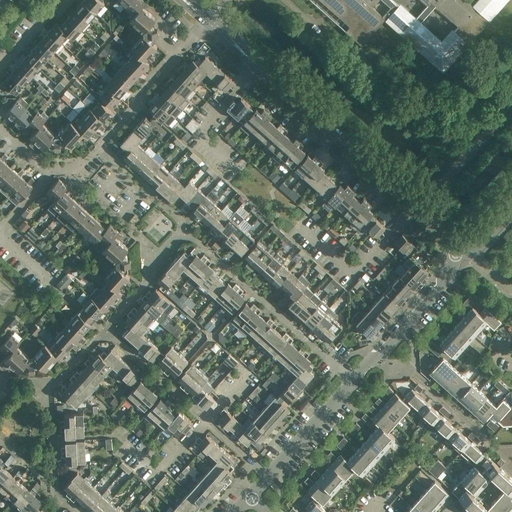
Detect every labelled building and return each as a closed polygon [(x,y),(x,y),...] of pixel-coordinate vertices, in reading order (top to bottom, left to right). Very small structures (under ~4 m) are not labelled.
[(84,0),(83,1),(96,13),(104,5),(100,1),(100,0),(84,0)] [(124,0),(120,4),(127,10),(136,0),(124,0)] [(142,0),(136,0),(127,10),(129,12),(126,16),(130,20),(146,3),(142,0)] [(319,0),(350,27),(346,31),(362,46),(385,19),(443,71),(469,42),(483,27),(489,20),(506,0),(319,0)] [(96,13),(83,1),(75,10),(89,22),(96,13)] [(146,3),(130,20),(136,26),(148,13),(145,9),(148,5),(146,3)] [(89,22),(75,10),(68,18),(81,30),(89,22)] [(148,13),(136,26),(143,32),(144,35),(131,49),(135,53),(149,64),(151,61),(147,58),(157,47),(153,43),(155,41),(155,36),(158,36),(157,30),(155,30),(154,25),(152,23),(155,19),(148,13)] [(81,30),(68,18),(60,27),(69,35),(73,39),(81,30)] [(69,35),(60,27),(56,23),(48,32),(62,44),(69,35)] [(118,33),(123,27),(120,24),(115,30),(118,33)] [(62,44),(48,32),(41,40),(54,52),(58,55),(65,47),(61,44),(62,44)] [(54,52),(41,40),(33,49),(46,61),(54,52)] [(46,61),(33,49),(26,57),(39,69),(46,61)] [(149,64),(135,53),(128,61),(141,73),(149,64)] [(39,69),(26,57),(18,66),(31,77),(39,69)] [(198,58),(195,62),(207,73),(212,78),(219,69),(205,57),(201,61),(198,58)] [(207,73),(195,62),(193,60),(189,64),(185,61),(182,65),(202,83),(203,81),(201,79),(207,73)] [(141,73),(128,61),(120,69),(134,81),(141,73)] [(202,83),(182,65),(179,69),(182,72),(178,76),(192,89),(198,83),(200,84),(202,83)] [(31,77),(18,66),(10,74),(24,86),(31,77)] [(120,69),(113,78),(126,90),(134,81),(120,69)] [(233,82),(219,69),(212,78),(229,93),(233,89),(230,86),(233,82)] [(24,86),(10,74),(2,83),(7,87),(4,89),(9,94),(12,91),(16,95),(24,86)] [(192,89),(178,76),(175,81),(171,77),(168,81),(185,97),(192,89)] [(105,87),(107,88),(118,98),(119,98),(126,90),(113,78),(105,87)] [(185,97),(168,81),(164,85),(168,88),(164,93),(183,109),(190,101),(185,97)] [(46,91),(49,93),(54,98),(58,93),(50,86),(46,91)] [(107,88),(99,97),(112,108),(120,100),(119,98),(118,98),(107,88)] [(57,100),(65,108),(73,100),(65,92),(57,100)] [(183,109),(164,93),(160,97),(157,94),(153,97),(175,117),(183,109)] [(26,108),(24,106),(27,104),(20,97),(13,104),(10,101),(6,106),(9,109),(5,113),(14,121),(26,108)] [(113,114),(99,102),(95,97),(87,106),(103,121),(105,122),(113,114)] [(175,117),(153,97),(150,101),(153,104),(149,109),(163,122),(168,126),(175,117)] [(237,103),(234,100),(230,104),(247,119),(247,120),(255,111),(241,99),(237,103)] [(87,106),(85,105),(78,113),(82,117),(95,129),(97,127),(102,132),(105,128),(100,124),(103,121),(87,106)] [(26,108),(14,121),(22,129),(26,125),(34,116),(34,115),(26,108)] [(250,133),(268,113),(264,110),(261,113),(256,109),(255,111),(247,120),(247,119),(244,123),(240,127),(249,134),(250,133)] [(34,116),(26,125),(34,132),(42,123),(46,119),(38,111),(34,115),(34,116)] [(268,113),(250,133),(251,134),(253,132),(260,138),(273,124),(268,120),(272,117),(268,113)] [(146,116),(133,130),(141,138),(157,121),(153,117),(150,120),(146,116)] [(82,117),(75,125),(75,126),(88,138),(91,134),(96,139),(99,136),(94,131),(95,129),(82,117)] [(200,125),(192,118),(188,123),(196,129),(200,125)] [(56,136),(42,123),(34,132),(26,140),(29,143),(33,139),(44,149),(48,145),(50,147),(54,146),(54,149),(61,149),(61,146),(65,146),(67,143),(72,147),(81,137),(85,140),(88,138),(75,126),(75,125),(71,122),(58,135),(56,136)] [(273,124),(260,138),(266,144),(264,146),(266,147),(284,128),(280,124),(277,128),(273,124)] [(284,128),(266,147),(267,148),(269,146),(276,152),(289,138),(284,135),(288,131),(284,128)] [(122,152),(125,155),(137,143),(141,138),(133,130),(120,144),(125,148),(122,152)] [(231,138),(227,141),(234,146),(237,143),(231,138)] [(281,164),(282,162),(300,142),(296,139),(293,142),(289,138),(276,152),(272,156),(281,164)] [(300,142),(282,162),(283,163),(285,161),(292,167),(305,153),(301,149),(304,146),(300,142)] [(137,143),(125,155),(124,157),(128,161),(125,164),(129,168),(145,150),(137,143)] [(145,150),(129,168),(133,171),(136,168),(140,172),(153,157),(145,150)] [(308,155),(295,169),(302,175),(300,177),(301,179),(319,159),(315,156),(312,159),(308,155)] [(153,157),(140,172),(148,179),(161,165),(153,157)] [(319,159),(301,179),(303,180),(305,178),(311,184),(322,172),(323,172),(324,170),(320,166),(323,163),(319,159)] [(0,188),(15,172),(13,170),(18,165),(15,162),(10,167),(7,164),(0,171),(0,188)] [(161,165),(148,179),(156,186),(169,172),(161,165)] [(210,175),(213,171),(208,166),(205,170),(210,175)] [(0,189),(8,197),(24,179),(20,177),(25,172),(22,169),(17,174),(15,172),(0,188),(0,189)] [(270,177),(277,181),(281,174),(273,170),(270,177)] [(169,172),(156,186),(165,193),(177,179),(169,172)] [(322,172),(311,184),(319,191),(317,193),(318,193),(331,179),(323,172),(322,172)] [(17,205),(32,187),(30,185),(34,180),(31,178),(27,183),(24,179),(8,197),(17,205)] [(47,192),(55,200),(56,200),(64,191),(68,187),(59,179),(47,192)] [(177,179),(165,193),(173,201),(179,194),(185,186),(177,179)] [(331,179),(318,193),(319,195),(321,193),(327,198),(324,202),(324,203),(339,186),(338,186),(331,179)] [(179,194),(187,201),(198,189),(189,181),(185,186),(179,194)] [(330,212),(334,208),(351,188),(347,185),(344,188),(340,184),(338,186),(339,186),(324,203),(322,205),(330,212)] [(351,188),(334,208),(335,209),(337,207),(344,213),(356,199),(352,195),(355,192),(351,188)] [(198,189),(187,201),(194,208),(195,208),(206,196),(198,189)] [(195,208),(194,208),(193,210),(197,214),(194,217),(198,221),(214,203),(219,197),(211,190),(206,196),(195,208)] [(72,199),(64,191),(56,200),(55,200),(52,204),(60,212),(72,199)] [(81,206),(72,199),(60,212),(56,217),(65,224),(69,220),(81,206)] [(356,199),(344,213),(350,219),(348,221),(350,222),(350,223),(367,203),(363,199),(360,203),(356,199)] [(303,209),(307,206),(302,201),(298,205),(303,209)] [(214,203),(198,221),(202,224),(205,221),(209,224),(222,210),(214,203)] [(367,203),(350,223),(350,226),(354,230),(358,230),(360,228),(363,224),(371,215),(373,214),(368,210),(371,206),(367,203)] [(89,214),(81,206),(69,220),(77,227),(89,214)] [(255,215),(258,211),(253,207),(250,210),(255,215)] [(222,210),(209,224),(214,228),(210,232),(214,235),(230,218),(222,210)] [(236,211),(230,218),(214,235),(218,239),(221,235),(225,239),(238,225),(244,218),(236,211)] [(98,222),(89,214),(77,227),(86,235),(98,222)] [(134,215),(129,220),(134,225),(139,219),(134,215)] [(383,226),(371,215),(363,224),(360,228),(366,233),(370,230),(380,239),(384,235),(379,230),(383,226)] [(25,231),(31,224),(22,216),(16,222),(25,231)] [(106,229),(98,222),(86,235),(95,243),(98,238),(106,229)] [(106,229),(98,238),(106,246),(107,246),(118,233),(110,225),(106,229)] [(238,225),(225,239),(233,246),(246,232),(238,225)] [(35,232),(30,239),(33,242),(39,235),(35,232)] [(246,232),(233,246),(242,253),(254,239),(246,232)] [(104,279),(108,282),(109,282),(122,294),(124,291),(120,288),(130,277),(126,273),(128,271),(128,266),(130,266),(130,260),(127,260),(127,255),(124,253),(128,249),(117,239),(121,235),(118,233),(107,246),(106,246),(103,250),(116,262),(116,265),(104,279)] [(416,247),(402,234),(398,238),(395,235),(391,239),(409,255),(416,247)] [(286,243),(289,239),(284,235),(281,238),(286,243)] [(257,242),(245,256),(253,264),(266,250),(257,242)] [(430,259),(416,247),(409,255),(410,257),(423,268),(426,264),(430,259)] [(302,257),(305,254),(300,249),(297,253),(302,257)] [(266,250),(253,264),(261,271),(274,257),(266,250)] [(183,252),(171,266),(179,274),(184,269),(190,274),(188,276),(190,278),(207,258),(203,255),(200,258),(196,254),(194,256),(191,253),(188,256),(183,252)] [(274,257),(261,271),(269,278),(282,264),(274,257)] [(423,268),(410,257),(403,265),(407,268),(424,283),(428,279),(424,276),(428,272),(426,270),(430,267),(426,264),(423,268)] [(207,258),(190,278),(191,279),(193,277),(200,283),(212,269),(208,265),(211,262),(207,258)] [(282,264),(269,278),(277,285),(290,271),(282,264)] [(322,268),(317,264),(314,267),(319,272),(322,268)] [(162,284),(159,288),(164,291),(179,274),(171,266),(158,280),(162,284)] [(424,283),(407,268),(399,276),(414,288),(417,284),(421,287),(424,283)] [(212,269),(200,283),(208,290),(219,278),(211,271),(213,269),(212,269)] [(290,271),(277,285),(277,286),(279,284),(287,291),(298,278),(290,271)] [(63,289),(73,279),(67,273),(57,282),(63,289)] [(414,288),(399,276),(392,284),(406,296),(414,288)] [(219,278),(208,290),(216,298),(228,283),(226,285),(219,278)] [(298,278),(287,291),(294,298),(288,305),(289,305),(306,286),(298,278)] [(108,282),(101,291),(114,303),(122,294),(109,282),(108,282)] [(338,282),(335,286),(331,290),(338,296),(341,292),(339,290),(342,287),(338,282)] [(228,283),(216,298),(222,303),(220,305),(222,307),(240,287),(236,284),(233,287),(228,283)] [(406,296),(392,284),(385,292),(399,304),(406,296)] [(297,312),(314,293),(306,286),(289,305),(297,312)] [(240,287),(222,307),(223,308),(225,306),(232,312),(245,298),(240,294),(243,291),(240,287)] [(170,302),(156,289),(152,294),(148,291),(145,294),(163,310),(170,302)] [(101,291),(93,299),(105,310),(106,311),(114,303),(101,291)] [(399,304),(385,292),(378,300),(392,312),(399,304)] [(305,319),(322,300),(314,293),(297,312),(305,319)] [(93,299),(88,294),(80,303),(84,306),(97,318),(105,310),(93,299)] [(163,310),(145,295),(142,298),(145,301),(141,306),(155,318),(160,323),(168,315),(163,310)] [(469,305),(474,299),(469,296),(465,301),(469,305)] [(313,326),(330,307),(322,300),(305,319),(313,326)] [(392,312),(378,300),(371,308),(385,320),(392,312)] [(241,325),(257,307),(253,304),(250,307),(246,303),(230,321),(238,328),(239,327),(241,325)] [(97,318),(84,306),(78,313),(91,325),(97,318)] [(155,318),(141,306),(138,310),(134,307),(131,311),(148,326),(155,318)] [(257,307),(241,325),(239,327),(241,328),(243,326),(249,332),(262,318),(258,314),(261,311),(257,307)] [(318,337),(334,319),(338,314),(330,307),(313,326),(317,330),(314,334),(318,337)] [(472,307),(472,308),(494,328),(501,320),(486,307),(480,314),(472,307)] [(385,320),(371,308),(363,316),(381,332),(384,328),(381,325),(385,320)] [(494,328),(472,308),(466,315),(480,328),(486,321),(494,328)] [(141,334),(148,326),(131,311),(127,314),(131,317),(127,322),(128,324),(125,327),(129,330),(125,335),(153,360),(157,356),(160,359),(159,361),(163,365),(160,368),(164,371),(180,354),(171,346),(164,355),(141,334)] [(91,325),(78,313),(70,321),(84,333),(91,325)] [(480,328),(466,315),(459,322),(474,335),(480,328)] [(381,332),(363,316),(356,324),(370,337),(374,332),(377,335),(381,332)] [(262,318),(249,332),(256,337),(254,340),(256,341),(258,339),(273,321),(269,318),(266,322),(262,318)] [(334,319),(318,337),(322,341),(325,337),(329,341),(342,327),(334,319)] [(84,333),(70,321),(63,330),(76,342),(78,340),(83,344),(85,341),(81,337),(84,333)] [(273,321),(258,339),(256,341),(257,343),(259,340),(266,346),(278,332),(274,328),(277,325),(273,321)] [(474,335),(459,322),(453,329),(468,342),(474,335)] [(40,329),(35,324),(29,330),(35,336),(38,334),(37,333),(40,329)] [(468,342),(453,329),(446,336),(461,350),(468,342)] [(63,330),(55,338),(55,339),(56,340),(57,340),(68,350),(71,347),(76,351),(79,348),(74,344),(76,342),(63,330)] [(278,332),(266,346),(272,352),(270,354),(272,356),(274,353),(289,336),(285,332),(282,336),(278,332)] [(0,347),(8,355),(17,346),(21,342),(12,334),(0,347)] [(289,336),(274,353),(272,356),(273,357),(275,355),(281,360),(294,346),(290,343),(293,339),(289,336)] [(461,350),(446,336),(440,344),(455,357),(461,350)] [(57,340),(49,348),(62,360),(70,352),(68,350),(57,340)] [(437,356),(442,351),(432,342),(427,347),(437,356)] [(8,355),(1,363),(4,366),(8,362),(18,371),(22,367),(24,369),(29,369),(29,373),(35,372),(35,369),(40,369),(42,366),(46,370),(56,359),(60,363),(62,360),(49,348),(45,344),(33,358),(30,358),(17,346),(8,355)] [(294,346),(281,360),(288,366),(286,369),(288,370),(290,368),(305,350),(301,347),(298,350),(294,346)] [(104,351),(100,355),(113,366),(112,366),(118,371),(125,362),(111,350),(107,354),(104,351)] [(305,350),(290,368),(288,370),(289,371),(291,369),(298,375),(309,363),(311,361),(306,357),(309,354),(305,350)] [(100,355),(99,353),(95,358),(91,355),(88,358),(107,376),(109,374),(107,373),(112,366),(113,366),(100,355)] [(180,354),(164,371),(168,375),(171,372),(175,375),(188,361),(180,354)] [(107,376),(88,358),(84,362),(88,365),(84,370),(98,382),(104,376),(106,378),(107,376)] [(443,359),(429,373),(448,390),(461,375),(443,359)] [(222,375),(230,367),(224,361),(216,370),(222,375)] [(134,405),(152,385),(148,381),(145,385),(141,381),(139,383),(135,379),(139,375),(125,362),(118,371),(135,387),(125,399),(133,406),(134,405)] [(298,375),(293,380),(301,388),(314,374),(310,370),(313,366),(309,363),(298,375)] [(484,376),(488,372),(479,363),(475,368),(484,376)] [(191,364),(178,378),(183,382),(180,386),(184,389),(199,372),(191,364)] [(98,382),(84,370),(80,374),(77,371),(73,375),(93,392),(94,391),(92,389),(98,382)] [(273,370),(263,384),(269,388),(279,374),(273,370)] [(199,372),(184,389),(188,393),(191,389),(194,393),(195,393),(200,387),(201,387),(208,379),(199,372)] [(93,392),(73,375),(70,378),(73,382),(70,386),(84,398),(89,392),(91,394),(93,392)] [(461,375),(448,390),(465,405),(479,391),(461,375)] [(293,380),(277,398),(281,402),(284,398),(289,402),(301,388),(293,380)] [(507,388),(497,380),(494,384),(503,392),(507,388)] [(422,388),(417,384),(414,388),(419,393),(422,388)] [(152,385),(134,405),(136,406),(138,404),(145,410),(157,396),(153,392),(156,388),(152,385)] [(84,398),(70,386),(62,394),(76,407),(84,398)] [(195,393),(194,393),(192,395),(206,408),(210,404),(214,407),(217,403),(201,387),(200,387),(195,393)] [(390,396),(393,392),(388,387),(385,391),(390,396)] [(402,400),(402,401),(409,407),(412,404),(419,410),(426,403),(412,389),(402,400)] [(479,391),(465,405),(484,422),(490,414),(503,426),(511,425),(511,405),(510,405),(503,399),(496,406),(479,391)] [(395,393),(388,401),(403,414),(409,407),(402,401),(402,400),(395,393)] [(275,396),(268,404),(282,417),(285,414),(283,412),(288,407),(281,402),(277,398),(275,396)] [(380,406),(384,402),(379,398),(375,402),(380,406)] [(160,399),(148,413),(154,418),(152,421),(154,422),(172,403),(168,399),(165,403),(160,399)] [(388,401),(380,410),(395,423),(403,414),(388,401)] [(172,403),(154,422),(155,424),(157,421),(164,428),(172,420),(171,419),(177,413),(176,413),(172,410),(176,406),(172,403)] [(426,403),(419,410),(426,417),(423,420),(431,427),(441,415),(426,403)] [(282,417),(268,404),(261,412),(273,424),(277,419),(279,420),(282,417)] [(373,414),(377,410),(372,405),(368,409),(373,414)] [(446,417),(450,413),(442,406),(438,410),(446,417)] [(240,423),(223,408),(220,412),(223,415),(219,420),(232,432),(240,423)] [(179,410),(176,413),(177,413),(171,419),(172,420),(189,435),(192,430),(189,427),(193,423),(179,410)] [(379,426),(379,425),(387,432),(395,423),(380,410),(372,419),(379,426)] [(273,424),(261,412),(253,420),(267,433),(270,430),(269,428),(273,424)] [(60,420),(60,426),(84,424),(83,413),(64,414),(65,420),(60,420)] [(441,415),(431,427),(438,434),(441,430),(448,436),(455,429),(441,415)] [(494,431),(499,426),(491,419),(486,424),(494,431)] [(253,420),(246,429),(259,440),(263,435),(265,437),(267,433),(253,420)] [(240,423),(232,432),(246,443),(250,439),(255,444),(259,440),(246,429),(240,423)] [(353,434),(360,427),(356,423),(349,431),(353,434)] [(84,424),(60,426),(61,431),(65,430),(66,436),(85,435),(84,424)] [(379,426),(373,433),(388,446),(395,438),(387,432),(379,425),(379,426)] [(455,429),(448,436),(455,443),(452,446),(460,453),(470,442),(455,429)] [(476,444),(480,440),(471,432),(467,436),(476,444)] [(373,433),(367,439),(381,453),(388,446),(373,433)] [(220,448),(206,435),(202,439),(199,436),(195,440),(213,456),(220,448)] [(340,449),(347,441),(343,437),(336,445),(340,449)] [(85,439),(66,441),(66,446),(61,447),(62,452),(85,451),(85,439)] [(367,439),(360,447),(375,460),(381,453),(367,439)] [(470,442),(460,453),(467,459),(471,456),(477,462),(484,455),(470,442)] [(360,447),(354,454),(369,467),(375,460),(360,447)] [(234,460),(220,448),(213,456),(218,461),(218,460),(230,472),(230,471),(234,468),(230,464),(234,460)] [(85,451),(62,452),(62,457),(67,457),(67,463),(86,462),(85,451)] [(332,460),(335,456),(330,452),(327,456),(332,460)] [(341,454),(331,465),(346,478),(355,468),(347,461),(341,454)] [(354,454),(347,461),(355,468),(362,474),(369,467),(354,454)] [(462,479),(452,491),(460,499),(472,510),(474,511),(510,511),(511,511),(511,479),(505,473),(484,454),(484,455),(477,462),(462,479)] [(4,462),(0,466),(0,483),(9,473),(5,469),(8,465),(13,460),(9,456),(4,462)] [(325,467),(329,463),(324,459),(320,463),(325,467)] [(218,460),(218,461),(212,467),(209,465),(208,466),(228,484),(232,480),(228,477),(232,473),(230,471),(230,472),(218,460)] [(428,470),(436,477),(445,468),(437,460),(428,470)] [(132,471),(122,462),(119,466),(129,474),(132,471)] [(331,465),(324,472),(339,486),(346,478),(331,465)] [(228,484),(208,466),(206,468),(209,470),(203,477),(217,489),(221,485),(224,488),(228,484)] [(314,469),(312,472),(311,473),(316,478),(319,474),(314,469)] [(324,472),(318,480),(332,493),(339,486),(324,472)] [(9,473),(0,483),(0,489),(5,494),(20,476),(16,473),(13,476),(9,473)] [(66,494),(70,498),(87,478),(86,476),(84,478),(77,473),(65,487),(69,491),(66,494)] [(20,476),(5,494),(13,501),(25,487),(21,483),(24,480),(20,476)] [(203,477),(196,485),(210,497),(217,489),(203,477)] [(309,486),(313,482),(307,477),(304,481),(309,486)] [(87,478),(70,498),(74,501),(77,498),(81,501),(93,487),(87,481),(89,479),(87,478)] [(308,491),(315,497),(315,496),(323,503),(332,493),(318,480),(308,491)] [(435,481),(425,491),(440,505),(450,494),(435,481)] [(25,487),(13,501),(21,508),(37,491),(36,491),(40,486),(37,483),(29,491),(25,487)] [(210,497),(196,485),(189,493),(201,504),(203,506),(210,497)] [(93,487),(81,501),(89,509),(102,494),(93,487)] [(37,491),(21,508),(24,511),(32,511),(40,503),(40,504),(42,502),(37,498),(40,494),(37,491)] [(425,491),(418,499),(431,511),(433,511),(440,505),(425,491)] [(189,493),(182,501),(194,511),(201,504),(189,493)] [(102,494),(89,509),(92,511),(100,511),(110,502),(102,494)] [(306,507),(310,511),(325,511),(320,507),(323,503),(315,496),(315,497),(306,507)] [(431,511),(418,499),(409,510),(411,511),(431,511)] [(464,507),(456,500),(452,504),(460,511),(464,507)] [(182,501),(174,509),(178,511),(193,511),(194,511),(182,501)] [(110,502),(100,511),(114,511),(119,507),(118,505),(116,507),(110,502)] [(32,511),(42,511),(41,510),(44,507),(40,504),(40,503),(32,511)]
